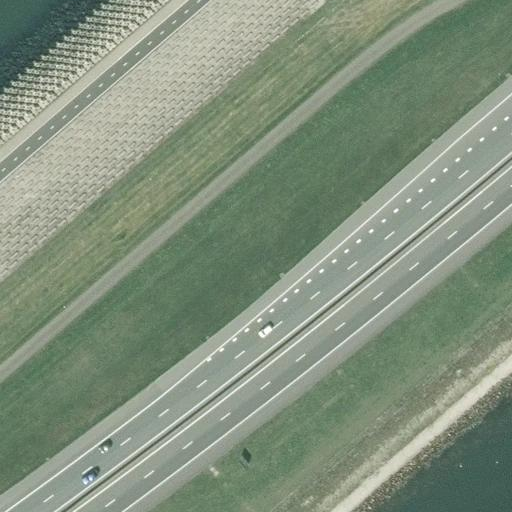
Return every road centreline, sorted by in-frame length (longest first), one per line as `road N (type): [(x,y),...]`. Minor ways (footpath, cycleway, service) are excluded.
road 1 (motorway): [(511,126),(24,511)]
road 2 (motorway): [(107,511),(511,194)]
